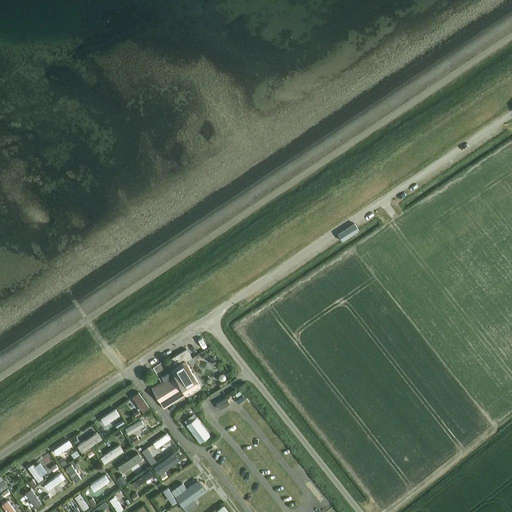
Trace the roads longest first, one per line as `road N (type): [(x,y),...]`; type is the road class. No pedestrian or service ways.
road 1 (unclassified): [(207,321),(511,116)]
road 2 (unclassified): [(0,457),(207,321)]
road 3 (unclassified): [(358,511),(207,321)]
